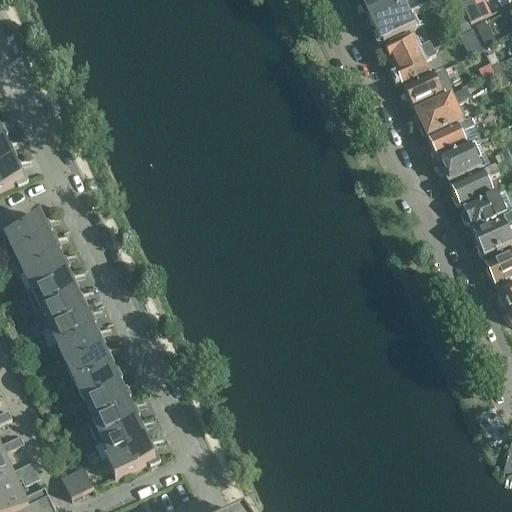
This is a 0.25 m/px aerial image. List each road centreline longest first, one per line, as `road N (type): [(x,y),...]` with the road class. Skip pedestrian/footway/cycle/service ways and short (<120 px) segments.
road 1 (residential): [(316,0),(511,396)]
road 2 (residential): [(193,460),(64,191)]
road 3 (residential): [(0,361),(71,511)]
road 4 (residential): [(64,191),(0,54)]
road 5 (residential): [(193,460),(84,511)]
